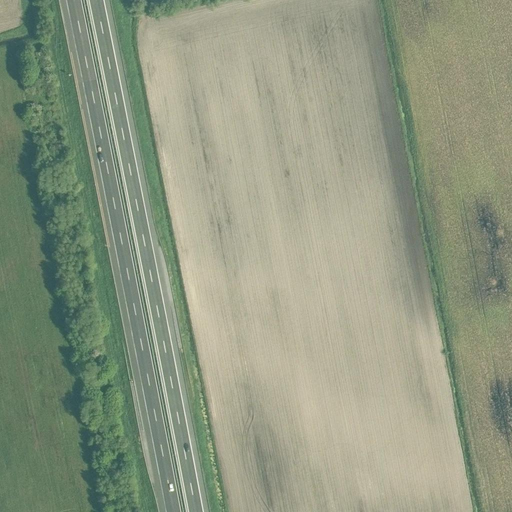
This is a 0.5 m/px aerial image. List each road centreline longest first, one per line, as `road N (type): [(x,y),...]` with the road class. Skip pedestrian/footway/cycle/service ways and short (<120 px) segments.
road 1 (motorway): [(195,511),(95,0)]
road 2 (motorway): [(73,0),(173,511)]
